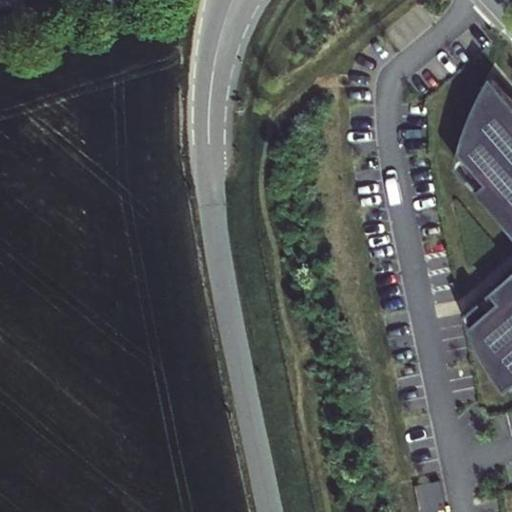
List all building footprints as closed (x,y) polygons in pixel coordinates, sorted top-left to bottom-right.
[(8,0),(14,20),(80,0),(8,0)] [(511,100),(499,86),(494,94),(486,111),(479,126),(472,142),(467,160),(497,194),(487,202),(511,231),(511,289),(500,299),(504,304),(509,309),(479,334),(493,362),(503,377),(506,382),(511,389),(511,100)] [(497,194),(467,160),(463,175),(487,202),(497,194)] [(504,304),(500,299),(474,322),(479,334),(509,309),(504,304)] [(433,511),(439,511),(433,483),(409,488),(414,511),(433,511)]
